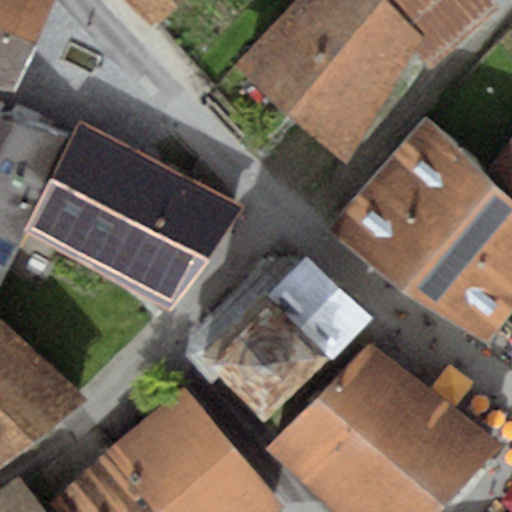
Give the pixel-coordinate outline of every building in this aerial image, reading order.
[(52,0),(0,0),(0,89),(13,92),(52,0)] [(128,0),(152,24),(177,0),(128,0)] [(298,0),(235,65),(345,162),(412,51),(421,36),(386,0),(298,0)] [(386,0),(421,36),(412,51),(429,69),(497,8),(490,0),(386,0)] [(425,115),(327,230),(487,340),(511,306),(511,197),(482,171),(425,115)] [(0,279),(68,139),(0,120),(0,279)] [(140,155),(80,123),(28,235),(105,274),(132,220),(112,209),(140,155)] [(511,136),(482,171),(511,197),(511,136)] [(243,207),(140,155),(112,209),(132,220),(105,274),(169,313),(243,207)] [(268,305),(323,361),(371,318),(302,252),(267,254),(191,335),(215,358),(268,305)] [(323,361),(268,305),(215,358),(209,363),(263,419),(323,361)] [(0,466),(88,397),(0,320),(0,466)] [(372,345),(266,448),(337,511),(428,511),(498,443),(372,345)] [(183,388),(109,448),(161,511),(276,511),(285,505),(183,388)] [(161,511),(109,448),(43,503),(51,511),(161,511)] [(41,511),(14,478),(0,488),(0,511),(41,511)]
